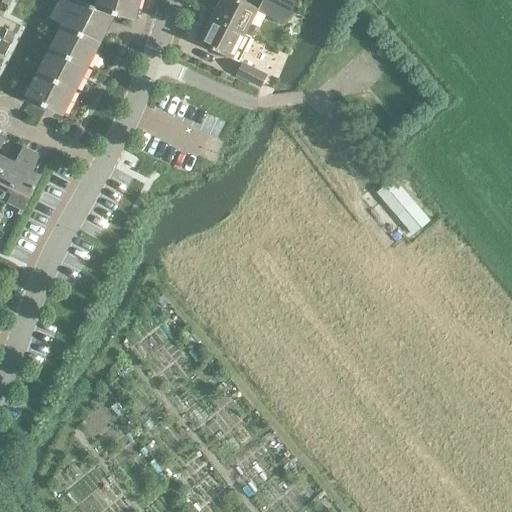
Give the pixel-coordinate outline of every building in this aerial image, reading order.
[(102,25),(109,11),(99,8),(94,7),(95,5),(76,0),(59,0),(51,17),(67,25),(30,96),(63,114),(107,28),(102,25)] [(101,0),(99,8),(109,11),(135,18),(140,0),(101,0)] [(213,0),(207,13),(244,32),(249,35),(254,25),(249,22),(257,7),(243,0),(213,0)] [(284,22),(292,12),(268,0),(267,0),(262,11),(284,22)] [(268,0),(292,12),(295,0),(268,0)] [(244,32),(207,13),(195,37),(237,59),(242,49),(237,46),(244,32)] [(261,87),(267,75),(242,62),(236,74),(261,87)] [(7,156),(0,168),(0,195),(6,199),(32,148),(24,144),(15,160),(7,156)] [(18,211),(22,212),(41,174),(33,169),(41,153),(32,148),(6,199),(21,206),(18,211)] [(398,214),(413,202),(392,178),(377,190),(398,214)]
